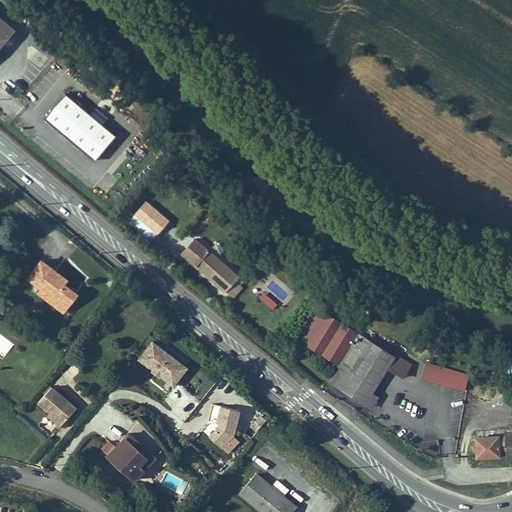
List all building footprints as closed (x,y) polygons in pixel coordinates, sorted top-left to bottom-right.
[(0,49),(16,31),(0,18),(0,49)] [(115,137),(65,96),(43,121),(93,164),(115,137)] [(187,199),(176,192),(171,199),(182,206),(187,199)] [(156,233),(169,219),(146,198),(133,212),(156,233)] [(232,269),(192,238),(178,255),(206,278),(227,293),(235,283),(241,287),(246,280),(232,269)] [(54,289),(43,281),(46,277),(32,265),(18,284),(32,294),(28,298),(37,305),(41,301),(56,313),(67,299),(54,289)] [(57,285),(46,277),(43,281),(54,289),(57,285)] [(263,294),(259,301),(273,308),(277,300),(263,294)] [(56,313),(41,301),(37,305),(53,317),(56,313)] [(409,365),(323,314),(316,310),(297,343),(304,347),(335,366),(327,380),(371,407),(379,394),(371,390),(385,366),(402,376),(409,365)] [(163,392),(178,374),(145,347),(130,365),(163,392)] [(469,374),(426,362),(422,378),(464,390),(469,374)] [(26,409),(38,419),(52,430),(65,414),(39,393),(26,409)] [(226,440),(230,422),(232,415),(213,410),(209,428),(212,429),(211,433),(202,443),(214,454),(226,440)] [(38,419),(35,423),(49,434),(52,430),(38,419)] [(96,445),(89,454),(126,485),(147,460),(109,429),(96,445)] [(504,434),(497,435),(499,454),(499,457),(506,457),(504,434)] [(499,454),(497,435),(475,436),(477,455),(499,454)] [(96,445),(90,439),(82,449),(89,454),(96,445)] [(289,511),(292,509),(251,475),(233,495),(253,511),(289,511)] [(180,506),(175,501),(170,506),(175,511),(180,506)]
